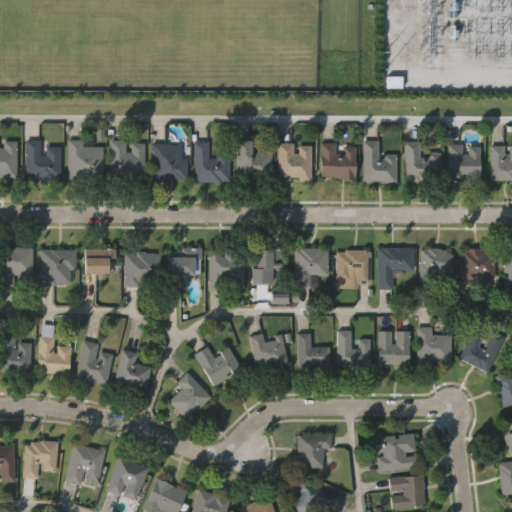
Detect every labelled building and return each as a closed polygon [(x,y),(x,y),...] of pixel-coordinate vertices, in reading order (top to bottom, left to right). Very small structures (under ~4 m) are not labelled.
[(83,143),(101,143),(101,177),(70,177),(70,176),(67,176),(66,136),(83,136),(83,143)] [(109,136),(124,137),(124,148),(130,148),(130,140),(143,141),(144,178),(109,178),(109,136)] [(207,139),(207,157),(215,157),(215,152),(218,152),(218,150),(225,150),(225,152),(228,152),(229,180),(218,180),(218,181),(199,181),(199,179),(194,179),(194,178),(193,178),(192,139),(207,139)] [(236,139),(249,139),(249,150),(262,150),(262,148),(267,148),(267,150),(270,150),(270,176),(252,176),(252,179),(241,179),(241,177),(236,177),(236,139)] [(379,180),(379,178),(370,178),(370,180),(363,180),(363,139),(377,139),(378,157),(383,157),(383,153),(396,153),(396,164),(395,164),(395,180),(379,180)] [(0,146),(4,147),(3,140),(17,140),(17,160),(15,160),(15,176),(0,175),(0,146)] [(26,140),(39,140),(39,154),(45,154),(45,145),(59,145),(60,174),(54,174),(54,179),(43,179),(43,177),(33,177),(33,175),(26,175),(26,140)] [(405,177),(405,161),(404,161),(404,141),(419,141),(420,157),(427,157),(427,151),(442,152),(442,159),(440,159),(440,181),(429,181),(430,179),(419,179),(417,182),(413,181),(410,179),(410,177),(405,177)] [(167,142),(167,143),(180,143),(180,156),(185,156),(185,177),(150,177),(150,142),(167,142)] [(320,176),(320,144),(335,144),(335,155),(342,155),(342,148),(355,148),(355,180),(344,181),(344,178),(339,178),(339,177),(332,177),(332,176),(320,176)] [(449,144),(464,144),(464,154),(469,154),(469,146),(480,146),(479,181),(469,181),(469,177),(462,177),(462,180),(448,180),(449,144)] [(277,145),(293,145),(293,155),(297,155),(298,147),(311,147),(311,180),(297,180),(297,176),(289,176),(289,181),(277,181),(277,145)] [(505,145),(505,154),(510,153),(510,145),(511,145),(511,180),(490,180),(490,145),(505,145)] [(31,245),(31,281),(20,281),(20,273),(14,273),(14,284),(0,284),(0,244),(21,244),(21,245),(31,245)] [(167,272),(167,248),(180,248),(180,245),(200,245),(200,257),(193,257),(193,272),(167,272)] [(329,248),(329,275),(312,275),(312,287),(295,287),(295,248),(301,248),(301,246),(321,246),(321,248),(329,248)] [(413,246),(413,269),(392,269),(392,288),(378,288),(378,246),(413,246)] [(115,247),(115,257),(108,257),(108,272),(85,272),(85,247),(115,247)] [(243,256),(243,286),(231,286),(231,276),(224,276),(224,288),(208,288),(208,248),(220,248),(220,253),(223,253),(223,247),(235,247),(235,256),(243,256)] [(251,265),(255,265),(255,247),(281,247),(281,265),(272,265),(271,280),(251,280),(251,265)] [(364,247),(364,249),(370,249),(369,281),(356,281),(356,269),(350,269),(350,278),(336,278),(336,249),(344,249),(344,247),(364,247)] [(441,247),(441,248),(447,248),(447,251),(450,251),(453,254),(453,260),(450,260),(450,263),(453,263),(453,281),(441,281),(441,271),(435,271),(435,288),(419,287),(419,262),(421,262),(421,248),(428,248),(428,247),(441,247)] [(76,248),(76,269),(71,269),(71,282),(56,282),(56,284),(41,284),(41,248),(76,248)] [(487,248),(487,251),(494,251),(494,277),(476,277),(476,281),(462,281),(462,251),(469,251),(469,248),(487,248)] [(132,251),(132,252),(135,252),(135,249),(144,249),(144,250),(152,250),(152,251),(159,251),(159,280),(137,280),(137,284),(124,284),(124,251),(132,251)] [(511,250),(503,251),(503,289),(511,288),(511,250)] [(416,361),(417,327),(431,327),(431,335),(450,335),(450,361),(416,361)] [(337,362),(338,328),(351,328),(351,346),(359,346),(359,337),(370,337),(370,366),(353,366),(353,364),(343,364),(343,362),(337,362)] [(249,333),(262,330),(264,340),(275,337),(274,333),(281,331),(287,360),(260,366),(258,360),(255,360),(249,333)] [(0,331),(14,332),(13,347),(16,347),(16,340),(30,341),(29,371),(0,369),(0,331)] [(297,367),(297,331),(311,331),(311,344),(329,344),(329,369),(316,369),(316,362),(312,362),(311,367),(297,367)] [(379,364),(379,331),(392,331),(392,344),(396,344),(396,331),(410,331),(409,364),(379,364)] [(492,331),(505,337),(487,372),(458,358),(472,331),(483,337),(478,347),(483,350),(492,331)] [(38,333),(53,335),(52,341),(57,341),(57,344),(70,345),(66,374),(41,371),(42,367),(35,366),(38,333)] [(83,340),(98,344),(95,358),(98,358),(99,351),(112,354),(106,384),(75,377),(83,340)] [(194,352),(207,344),(214,356),(221,351),(220,349),(228,344),(241,366),(233,371),(231,368),(225,372),(228,376),(214,384),(194,352)] [(122,347),(137,351),(134,360),(151,364),(143,395),(112,386),(122,347)] [(511,369),(511,403),(503,406),(495,374),(511,369)] [(187,370),(210,394),(185,418),(168,400),(182,386),(176,380),(187,370)] [(511,417),(511,448),(506,449),(501,419),(511,417)] [(298,433),(331,433),(331,447),(323,447),(323,466),(299,466),(300,451),(298,451),(298,433)] [(378,471),(376,456),(383,456),(381,436),(413,433),(415,450),(405,451),(405,456),(415,455),(416,468),(378,471)] [(55,440),(52,471),(38,470),(39,462),(36,462),(34,478),(19,476),(22,443),(27,444),(27,440),(37,441),(37,439),(55,440)] [(72,442),(104,450),(96,481),(83,477),(85,471),(82,470),(79,485),(63,480),(72,442)] [(0,444),(11,444),(13,480),(0,480),(0,444)] [(117,456),(147,467),(135,500),(122,495),(126,484),(123,483),(118,495),(104,489),(117,456)] [(497,461),(511,459),(511,492),(500,494),(497,461)] [(155,477),(185,491),(175,511),(166,511),(158,508),(156,511),(148,511),(140,508),(155,477)] [(422,477),(424,492),(422,492),(424,507),(391,510),(390,499),(403,498),(402,493),(389,494),(388,480),(422,477)] [(300,478),(333,496),(327,508),(315,502),(309,511),(293,511),(287,508),(296,490),(295,489),(300,478)] [(190,511),(199,487),(231,498),(226,511),(190,511)] [(236,511),(235,507),(252,501),(252,502),(262,499),(263,500),(268,499),(272,511),(236,511)] [(511,511),(511,503),(507,504),(508,511),(503,511),(502,511),(511,511)]
